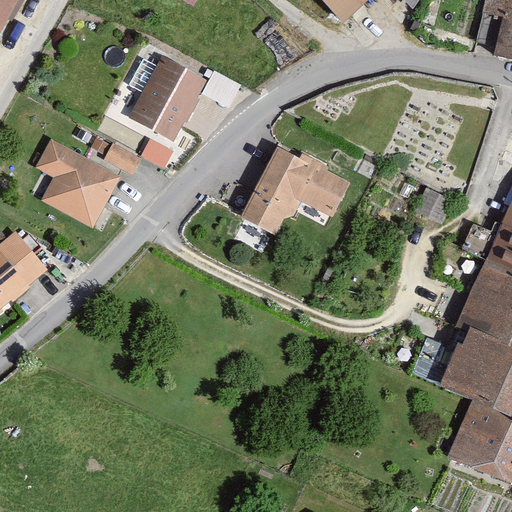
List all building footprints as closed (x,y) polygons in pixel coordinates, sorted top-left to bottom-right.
[(0,0),(0,46),(26,0),(0,0)] [(331,0),(353,21),(372,0),(331,0)] [(495,55),(511,59),(511,0),(485,0),(477,38),(498,43),(495,55)] [(203,83),(164,61),(133,118),(172,140),(203,83)] [(99,137),(91,157),(134,173),(141,154),(99,137)] [(143,154),(169,166),(176,148),(150,137),(143,154)] [(53,142),(40,167),(58,177),(45,201),(93,227),(119,178),(53,142)] [(300,164),(279,153),(246,217),(275,232),(283,217),(294,213),(301,199),(332,215),(347,187),(323,174),(326,168),(304,156),(300,164)] [(452,203),(427,190),(418,206),(442,220),(452,203)] [(480,402),(453,456),(511,480),(511,214),(461,326),(476,332),(466,354),(429,338),(415,372),(480,402)] [(0,307),(44,271),(16,237),(0,249),(0,307)]
